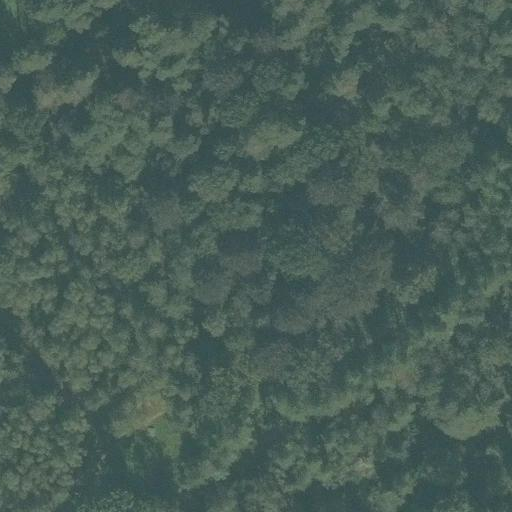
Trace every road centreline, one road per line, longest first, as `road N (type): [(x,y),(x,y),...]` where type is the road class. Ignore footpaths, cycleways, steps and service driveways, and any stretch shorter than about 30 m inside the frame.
road 1 (track): [(46,511),(92,470),(105,429),(0,318)]
road 2 (track): [(390,511),(511,398)]
